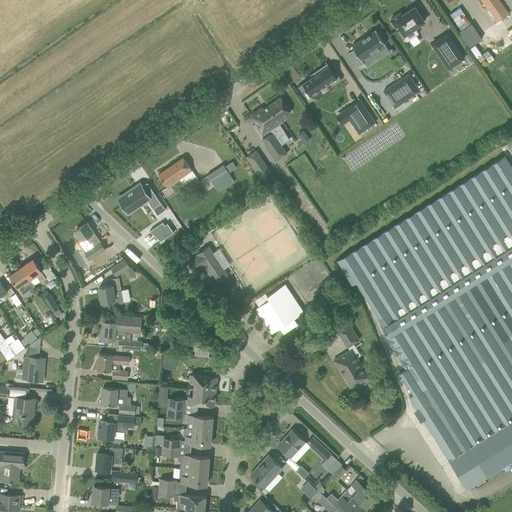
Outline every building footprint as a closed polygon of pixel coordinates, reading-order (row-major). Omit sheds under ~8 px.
[(481,0),(497,22),(508,14),(498,0),(481,0)] [(415,28),(424,21),(414,6),(402,15),(400,13),(391,19),(392,21),(392,23),(395,27),(396,27),(398,30),(400,28),(404,34),(402,35),(407,42),(419,34),(415,28)] [(482,39),(472,23),(457,33),(468,49),(469,48),(471,50),(483,41),(482,39)] [(503,39),(491,46),(495,54),(511,43),(511,36),(505,24),(502,25),(505,29),(499,33),(503,39)] [(362,59),(385,44),(375,30),(352,45),(354,49),(348,53),(357,67),(364,62),(362,59)] [(448,69),(464,58),(447,33),(431,43),(448,69)] [(297,87),(298,87),(302,92),(306,89),(313,99),(314,98),(311,95),(329,83),(332,86),(341,80),(336,71),(333,72),(326,61),(325,62),(326,63),(310,75),(312,74),(314,76),(297,87)] [(408,75),(384,91),(395,107),(419,90),(408,75)] [(290,112),(280,97),(263,109),(261,107),(251,115),(263,132),(269,128),(272,133),(263,139),(267,145),(266,146),(275,160),(286,153),(281,145),(289,139),(279,123),(282,121),(280,120),(290,112)] [(359,100),(336,115),(342,124),(349,120),(359,134),(375,123),(358,97),(357,97),(359,100)] [(253,168),(263,161),(256,151),(246,157),(253,168)] [(505,155),(336,261),(343,272),(352,285),(353,284),(356,282),(372,307),(383,324),(389,332),(385,335),(406,368),(399,372),(413,394),(410,396),(467,487),(511,459),(511,166),(505,155)] [(192,170),(189,165),(183,157),(158,174),(167,187),(179,179),(192,170)] [(253,168),(260,178),(270,171),(263,161),(253,168)] [(233,162),(225,166),(229,172),(237,167),(233,162)] [(207,175),(218,192),(235,182),(229,172),(225,166),(224,164),(207,175)] [(196,176),(192,170),(179,179),(183,185),(196,176)] [(141,184),(118,199),(127,213),(146,199),(152,208),(161,203),(147,182),(142,186),(141,184)] [(163,221),(150,230),(160,240),(173,231),(167,222),(164,224),(163,221)] [(81,239),(78,241),(90,259),(105,249),(87,223),(75,231),(81,239)] [(202,230),(197,234),(201,240),(206,236),(202,230)] [(210,277),(215,284),(228,275),(227,274),(215,256),(208,246),(203,249),(195,254),(195,255),(191,257),(199,269),(203,267),(210,277)] [(33,259),(21,267),(29,280),(33,286),(40,281),(40,282),(46,278),(33,259)] [(129,266),(125,259),(111,268),(116,276),(129,266)] [(9,275),(15,283),(22,294),(28,291),(23,284),(29,280),(21,267),(9,275)] [(134,275),(129,267),(123,271),(127,279),(134,275)] [(102,302),(112,300),(112,305),(124,303),(119,277),(109,279),(110,285),(99,287),(102,302)] [(294,318),(303,312),(284,284),(267,296),(269,299),(256,308),(272,332),(279,327),(283,333),(298,324),(294,318)] [(50,293),(43,298),(52,312),(59,308),(50,293)] [(140,332),(141,317),(116,315),(115,322),(113,322),(103,321),(103,329),(101,329),(100,338),(110,339),(119,340),(119,346),(141,348),(141,341),(127,339),(120,339),(120,330),(127,331),(140,332)] [(347,347),(348,346),(350,350),(333,360),(342,374),(343,373),(350,383),(357,378),(360,382),(369,376),(357,357),(361,355),(353,343),(359,339),(349,324),(338,331),(347,347)] [(37,328),(32,332),(36,337),(41,333),(37,328)] [(28,344),(35,338),(30,331),(23,337),(28,344)] [(0,332),(0,351),(7,361),(15,355),(9,346),(0,332)] [(44,358),(39,357),(41,336),(27,345),(26,356),(27,356),(25,379),(42,381),(44,358)] [(99,354),(98,368),(113,369),(112,378),(127,379),(128,370),(118,369),(119,363),(128,364),(129,357),(110,356),(110,355),(99,354)] [(163,354),(161,367),(169,368),(169,363),(176,363),(177,356),(163,354)] [(194,389),(215,391),(216,377),(190,375),(190,381),(195,381),(194,389)] [(0,395),(8,396),(8,388),(0,387),(0,395)] [(103,387),(101,403),(111,404),(116,404),(120,405),(119,412),(135,413),(136,406),(130,405),(131,397),(127,396),(127,389),(113,388),(103,387)] [(161,387),(160,398),(168,398),(168,387),(161,387)] [(188,403),(204,404),(214,405),(215,391),(194,389),(194,397),(188,396),(188,403)] [(13,421),(20,422),(30,423),(31,407),(34,408),(34,398),(25,398),(15,397),(14,405),(8,404),(7,414),(13,415),(13,421)] [(184,400),(169,398),(168,398),(160,398),(159,406),(168,407),(183,408),(184,400)] [(183,414),(183,408),(168,407),(168,415),(183,416),(183,415),(183,414)] [(97,428),(97,433),(99,435),(98,437),(108,437),(114,438),(115,431),(126,432),(127,427),(134,427),(135,416),(118,414),(118,422),(100,421),(99,428),(97,428)] [(187,421),(187,429),(211,431),(213,417),(188,415),(187,421)] [(211,431),(187,429),(183,428),(182,435),(184,436),(186,436),(185,443),(210,445),(211,431)] [(292,429),(277,445),(284,452),(290,457),(295,462),(310,446),(306,443),(307,442),(305,441),(292,429)] [(331,454),(312,436),(307,442),(306,443),(310,446),(325,460),(331,454)] [(155,440),(154,445),(163,446),(179,448),(179,440),(164,439),(163,441),(155,440)] [(163,446),(154,445),(153,453),(178,455),(179,448),(163,446)] [(96,469),(105,470),(110,470),(111,462),(121,463),(123,448),(109,447),(109,454),(97,453),(96,469)] [(24,453),(14,452),(0,450),(0,465),(3,465),(2,480),(18,482),(19,467),(22,467),(24,453)] [(180,454),(179,461),(180,461),(180,468),(208,471),(209,457),(191,455),(180,454)] [(268,454),(250,474),(264,487),(268,491),(274,483),(271,480),(282,467),(276,461),(268,454)] [(331,454),(325,460),(321,464),(332,474),(340,465),(341,464),(331,454)] [(331,475),(337,481),(346,470),(340,465),(332,474),(331,475)] [(208,471),(180,468),(179,477),(181,478),(181,482),(207,485),(208,471)] [(137,483),(138,473),(112,471),(111,481),(137,483)] [(175,488),(176,480),(160,479),(159,486),(175,488)] [(351,484),(357,489),(352,495),(366,508),(376,497),(356,479),(351,484)] [(93,502),(103,503),(107,503),(107,502),(118,503),(119,489),(109,488),(109,487),(94,486),(93,502)] [(175,495),(175,494),(175,488),(159,486),(159,494),(175,495)] [(312,496),(317,490),(314,487),(313,486),(306,493),(310,497),(312,496)] [(323,495),(317,490),(312,496),(318,501),(329,511),(335,506),(331,502),(328,499),(323,495)] [(350,511),(361,511),(366,508),(352,495),(347,490),(341,495),(338,500),(335,497),(331,502),(335,506),(340,511),(344,506),(350,511)] [(0,493),(0,511),(16,511),(17,507),(19,507),(20,495),(0,493)] [(176,508),(186,509),(204,510),(205,496),(196,496),(187,495),(178,494),(177,501),(176,508)] [(247,511),(271,511),(273,511),(260,499),(247,511)]
